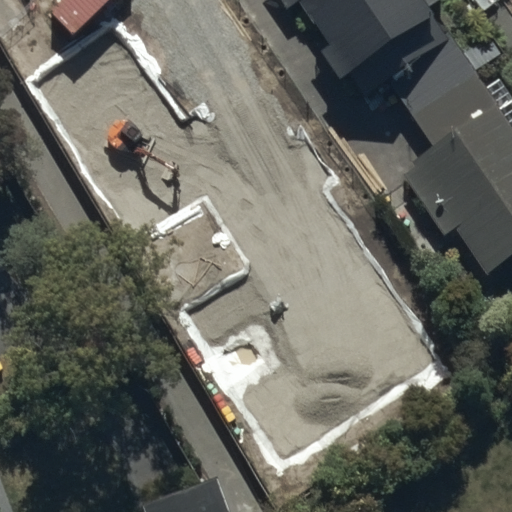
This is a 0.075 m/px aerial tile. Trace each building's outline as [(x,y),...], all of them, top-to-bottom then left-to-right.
[(281,0),(360,112),(452,48),(430,17),(448,5),(444,0),(281,0)] [(216,333),(326,255),(331,263),(364,241),(318,171),(311,176),(272,117),(225,46),(89,136),(167,254),(216,333)] [(511,267),(511,105),(499,87),(490,93),(464,55),(396,101),(437,162),(403,185),(447,250),(458,242),(487,285),(511,267)] [(317,396),(232,447),(271,511),(273,511),(356,463),(317,396)] [(225,511),(219,495),(174,511),(225,511)]
